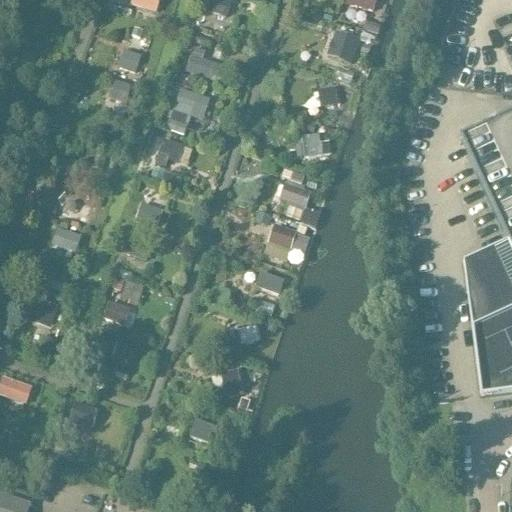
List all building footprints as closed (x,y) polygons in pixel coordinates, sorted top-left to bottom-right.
[(155,15),(159,0),(131,0),(129,7),(155,15)] [(226,20),(232,3),(222,0),(208,0),(205,13),(226,20)] [(372,14),(376,0),(349,0),(347,7),(372,14)] [(336,34),(326,59),(350,68),(360,43),(336,34)] [(135,76),(141,59),(123,53),(117,70),(135,76)] [(216,85),(222,67),(190,57),(185,75),(216,85)] [(125,106),(131,88),(114,83),(108,101),(125,106)] [(337,106),(334,90),(317,93),(320,109),(337,106)] [(202,124),(210,101),(179,91),(172,114),(202,124)] [(511,119),(459,144),(506,246),(511,258),(511,312),(471,331),(480,400),(480,401),(511,397),(511,119)] [(321,158),(319,138),(301,140),(301,142),(304,160),(321,158)] [(184,150),(162,144),(155,167),(165,171),(168,163),(178,167),(184,150)] [(96,154),(92,169),(102,172),(107,157),(96,154)] [(284,185),(278,202),(304,212),(310,194),(284,185)] [(73,200),(67,218),(84,224),(91,205),(73,200)] [(140,204),(135,221),(156,228),(162,212),(140,204)] [(292,229),(269,233),(271,250),(295,246),(292,229)] [(75,255),(80,240),(56,231),(51,247),(75,255)] [(129,239),(123,256),(145,263),(151,246),(129,239)] [(284,281),(260,273),(253,290),(278,299),(284,281)] [(128,283),(122,298),(138,304),(144,290),(128,283)] [(51,324),(56,309),(36,303),(31,318),(51,324)] [(129,310),(124,309),(108,303),(102,320),(123,327),(129,310)] [(258,343),(255,326),(238,330),(241,346),(258,343)] [(112,363),(118,344),(96,337),(90,356),(112,363)] [(237,371),(218,375),(225,402),(243,398),(237,371)] [(1,378),(0,381),(0,398),(25,407),(31,389),(1,378)] [(74,403),(68,421),(94,430),(100,412),(74,403)] [(211,445),(217,429),(196,422),(191,438),(211,445)] [(197,465),(188,489),(205,495),(214,471),(197,465)] [(27,511),(29,507),(0,497),(0,511),(27,511)]
